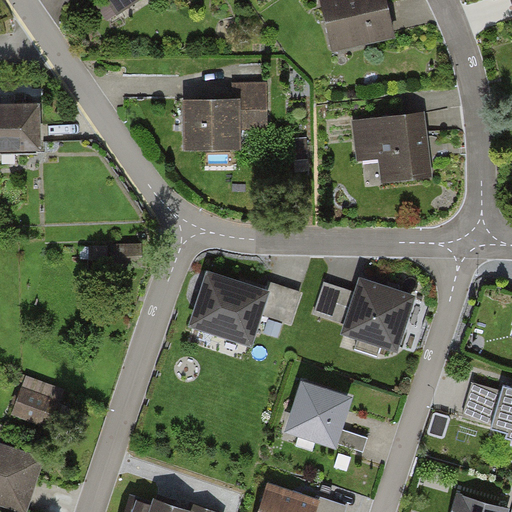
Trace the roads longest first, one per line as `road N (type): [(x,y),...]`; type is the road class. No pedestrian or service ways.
road 1 (residential): [(91,511),(188,230)]
road 2 (residential): [(188,230),(254,240),(471,242)]
road 3 (residential): [(381,511),(471,242)]
road 4 (residential): [(442,0),(479,116),(482,215),(471,242)]
road 5 (residential): [(56,48),(188,230)]
